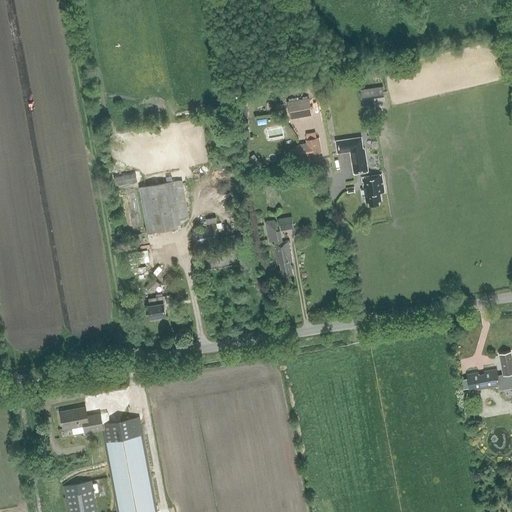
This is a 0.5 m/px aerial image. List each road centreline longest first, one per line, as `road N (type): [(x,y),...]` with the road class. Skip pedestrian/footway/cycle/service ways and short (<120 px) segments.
road 1 (unclassified): [(0,379),(511,294)]
road 2 (unknown): [(363,319),(336,188)]
